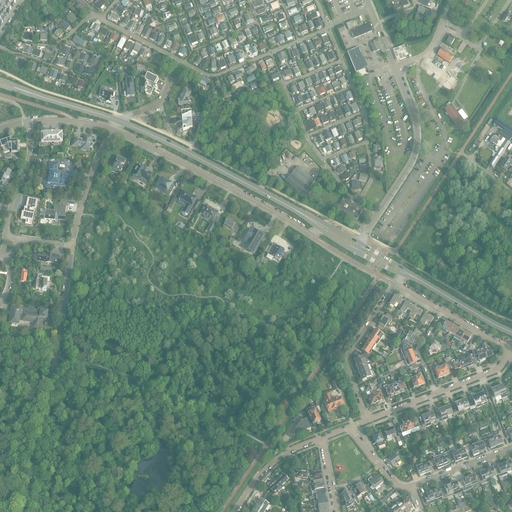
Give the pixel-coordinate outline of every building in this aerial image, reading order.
[(96,6),(101,9),(105,5),(100,1),(98,0),(95,4),(96,5),(96,6)] [(289,9),(295,6),(294,3),(292,0),(291,0),(286,2),(287,6),(289,9)] [(76,8),(81,12),(86,7),(80,2),(76,8)] [(277,2),(270,5),(273,11),(279,9),(277,2)] [(231,18),(238,15),(237,11),(236,8),(235,6),(232,8),(233,10),(228,11),(230,15),(231,18)] [(257,10),(259,15),(265,13),(265,12),(266,11),(264,7),(257,10)] [(141,10),(135,8),(133,15),(139,17),(141,10)] [(505,21),(510,14),(506,12),(502,19),(505,21)] [(67,18),(73,23),(76,19),(71,14),(67,18)] [(249,22),(252,20),(249,14),(246,15),(244,16),(246,23),(249,22)] [(293,18),(295,24),(301,22),(299,16),(293,18)] [(125,17),(121,24),(124,25),(126,27),(130,20),(127,19),(125,17)] [(149,19),(146,20),(149,26),(152,24),(155,23),(152,17),(149,19)] [(353,21),(352,21),(351,21),(345,23),(348,30),(358,26),(357,24),(357,22),(355,20),(354,21),(353,21)] [(61,26),(66,31),(70,26),(65,21),(61,26)] [(95,24),(91,30),(96,32),(99,26),(95,24)] [(369,24),(351,32),(354,38),(372,31),(369,24)] [(305,25),(298,28),(301,34),(304,33),(307,31),(305,25)] [(102,28),(99,33),(105,36),(108,31),(102,28)] [(146,28),(142,35),(145,37),(147,38),(151,30),(149,30),(146,28)] [(54,33),(59,38),(63,34),(59,29),(54,33)] [(284,34),(286,40),(289,39),(292,38),(290,32),(287,33),(284,34)] [(112,33),(109,39),(115,42),(118,36),(112,33)] [(76,35),(72,41),(78,45),(82,39),(76,35)] [(189,39),(191,45),(197,43),(195,36),(189,39)] [(451,46),(455,40),(448,36),(444,41),(451,46)] [(121,38),(118,45),(123,48),(127,41),(123,39),(121,38)] [(379,50),(376,40),(370,43),(374,52),(379,50)] [(128,41),(125,48),(127,49),(129,50),(130,49),(132,50),(134,45),(131,43),(128,41)] [(407,54),(404,45),(393,50),(396,58),(399,57),(400,60),(406,58),(405,55),(407,54)] [(26,46),(23,52),(30,55),(32,48),(26,46)] [(61,54),(68,56),(70,49),(64,47),(61,54)] [(181,48),(178,53),(181,55),(184,56),(186,51),(184,49),(181,48)] [(364,69),(367,68),(358,48),(347,52),(356,73),(356,72),(364,69)] [(32,55),(38,57),(41,51),(35,49),(32,55)] [(142,49),(139,55),(141,56),(144,57),(147,51),(144,50),(142,49)] [(442,49),(438,55),(449,63),(454,57),(442,49)] [(72,58),(77,60),(81,52),(74,50),(72,54),(74,55),(72,58)] [(234,52),(238,61),(240,61),(243,59),(240,54),(238,55),(237,55),(236,51),(234,52)] [(330,61),(335,59),(332,52),(326,54),(330,61)] [(45,53),(42,59),(49,61),(51,55),(45,53)] [(80,60),(86,62),(89,56),(82,54),(80,60)] [(278,56),(280,63),(283,61),(286,60),(284,54),(281,55),(278,56)] [(230,65),(236,63),(233,56),(227,58),(230,65)] [(154,59),(153,62),(160,65),(163,59),(158,57),(156,60),(154,59)] [(59,58),(57,64),(63,66),(65,60),(59,58)] [(90,64),(96,66),(99,60),(92,58),(90,64)] [(27,61),(21,59),(19,66),(24,68),(27,61)] [(443,85),(443,86),(450,91),(454,86),(452,85),(456,79),(457,79),(466,65),(458,59),(448,74),(451,76),(447,82),(446,81),(443,85)] [(217,63),(220,69),(226,67),(223,60),(217,63)] [(68,61),(65,67),(72,70),(74,63),(68,61)] [(28,69),(34,71),(36,65),(30,62),(28,69)] [(75,71),(82,73),(84,66),(77,64),(75,71)] [(39,73),(45,75),(48,69),(41,67),(39,73)] [(84,74),(90,76),(92,70),(86,68),(84,74)] [(283,71),(286,77),(292,74),(290,69),(283,71)] [(364,69),(356,72),(359,77),(366,74),(364,69)] [(51,70),(49,76),(55,79),(58,72),(51,70)] [(158,79),(144,72),(142,77),(145,79),(144,80),(145,82),(146,83),(145,86),(145,91),(145,93),(145,94),(146,96),(147,96),(148,97),(150,96),(151,95),(153,90),(155,90),(156,91),(156,90),(157,90),(157,89),(157,88),(155,87),(158,79)] [(58,80),(65,82),(67,76),(61,74),(58,80)] [(246,78),(248,83),(255,80),(255,79),(254,75),(253,76),(252,75),(246,78)] [(68,84),(75,86),(78,80),(71,77),(68,84)] [(200,80),(199,83),(205,87),(207,83),(206,83),(208,80),(202,77),(200,80)] [(341,81),(342,86),(345,84),(347,84),(344,77),(342,78),(339,79),(340,81),(341,81)] [(132,79),(126,79),(126,82),(122,82),(123,89),(127,89),(127,95),(133,94),(132,79)] [(79,80),(77,87),(84,89),(86,83),(79,80)] [(178,100),(178,105),(186,104),(188,104),(189,104),(189,99),(188,99),(191,92),(191,91),(192,89),(186,86),(185,89),(184,88),(179,100),(178,100)] [(237,91),(239,97),(245,94),(243,89),(237,91)] [(100,90),(99,98),(102,98),(102,99),(104,99),(104,100),(106,101),(106,102),(110,103),(111,97),(113,97),(114,92),(107,91),(100,90)] [(350,105),(353,112),(359,110),(356,103),(350,105)] [(465,124),(450,104),(444,109),(458,128),(465,124)] [(204,120),(206,115),(197,111),(195,117),(204,120)] [(191,112),(182,117),(183,131),(192,127),(191,112)] [(329,116),(332,123),(337,120),(334,114),(329,116)] [(352,122),(354,127),(358,125),(362,124),(360,119),(356,120),(352,122)] [(507,148),(510,143),(509,142),(511,137),(511,129),(498,120),(495,125),(502,130),(497,137),(498,137),(497,139),(499,141),(496,146),(500,148),(488,165),(493,168),(507,148)] [(338,128),(341,135),(346,133),(343,125),(341,126),(338,128)] [(61,132),(41,133),(42,143),(62,142),(61,132)] [(494,135),(490,141),(496,146),(499,141),(497,139),(498,137),(497,137),(494,135)] [(81,149),(88,151),(91,137),(84,136),(83,140),(74,138),(73,145),(82,147),(81,149)] [(18,153),(17,140),(11,140),(11,138),(0,141),(0,144),(3,153),(11,151),(11,153),(18,153)] [(125,161),(119,158),(119,159),(120,159),(118,162),(116,161),(117,161),(116,161),(114,164),(115,164),(111,172),(118,175),(119,171),(120,172),(122,167),(120,167),(122,164),(123,165),(125,161)] [(511,166),(511,161),(511,162),(505,159),(500,167),(506,171),(510,165),(511,166)] [(58,164),(50,163),(48,179),(46,180),(44,182),(44,184),(45,186),(47,188),(49,188),(52,187),(53,185),(66,187),(68,176),(59,175),(59,174),(58,172),(57,172),(58,164)] [(133,175),(132,178),(137,181),(139,178),(140,179),(139,180),(145,184),(147,180),(148,180),(151,174),(145,170),(145,169),(138,165),(135,170),(134,170),(133,172),(133,173),(133,174),(133,175)] [(343,166),(337,170),(340,175),(346,171),(343,166)] [(306,187),(313,179),(297,167),(290,175),(306,187)] [(11,171),(3,168),(1,174),(0,173),(0,174),(0,182),(3,184),(2,186),(7,187),(11,177),(9,177),(11,171)] [(341,176),(345,181),(351,177),(347,172),(341,176)] [(290,175),(285,181),(306,198),(311,192),(290,175)] [(159,182),(157,186),(166,191),(165,193),(169,195),(174,187),(171,185),(172,184),(168,182),(168,181),(164,178),(164,179),(161,178),(160,181),(159,182)] [(313,179),(306,187),(308,189),(315,181),(313,179)] [(351,182),(352,190),(361,190),(360,183),(356,183),(356,182),(351,182)] [(180,198),(177,203),(184,207),(182,212),(181,213),(181,214),(182,215),(183,216),(184,216),(185,217),(186,216),(187,216),(187,215),(191,208),(192,207),(197,200),(197,199),(184,191),(183,191),(183,192),(180,198)] [(23,215),(22,218),(28,220),(27,223),(31,224),(31,226),(35,210),(34,210),(35,208),(36,208),(37,200),(29,198),(27,206),(27,208),(26,208),(25,208),(24,208),(23,215)] [(343,198),(337,209),(348,215),(357,220),(361,213),(362,210),(351,204),(351,202),(347,200),(343,198)] [(45,209),(44,219),(55,220),(55,219),(65,220),(66,213),(65,213),(66,200),(60,199),(60,205),(54,204),(53,210),(45,209)] [(192,207),(191,208),(195,211),(201,201),(197,199),(197,200),(192,207)] [(205,205),(200,214),(205,216),(204,217),(208,220),(209,219),(213,221),(209,228),(212,230),(219,218),(216,217),(218,213),(205,205)] [(224,224),(232,228),(232,229),(237,232),(240,227),(235,224),(227,219),(224,224)] [(256,233),(250,230),(244,241),(252,246),(249,250),(254,253),(263,237),(258,235),(258,236),(255,234),(256,233)] [(270,247),(267,254),(273,257),(279,261),(281,257),(284,251),(277,247),(278,246),(273,243),(270,247)] [(58,264),(59,256),(54,256),(54,255),(46,254),(39,253),(39,254),(38,255),(37,258),(38,259),(38,261),(45,262),(54,263),(58,264)] [(46,287),(47,281),(49,282),(50,278),(42,277),(41,275),(39,275),(37,276),(35,276),(34,280),(37,280),(36,287),(34,287),(34,289),(39,290),(42,290),(42,291),(46,291),(47,287),(46,287)] [(396,303),(400,305),(402,301),(403,300),(397,296),(397,297),(394,295),(389,304),(394,307),(396,303)] [(405,303),(402,301),(400,305),(398,307),(401,309),(400,310),(405,313),(407,309),(411,312),(414,307),(414,306),(408,302),(408,303),(405,302),(405,303)] [(21,307),(12,306),(9,322),(19,324),(19,320),(21,321),(33,322),(32,328),(34,328),(34,330),(34,331),(35,332),(36,332),(37,332),(38,331),(39,331),(39,329),(41,329),(43,317),(47,318),(47,311),(41,310),(40,311),(23,309),(21,309),(21,307)] [(416,308),(414,307),(411,312),(409,315),(414,318),(416,314),(419,316),(418,319),(421,320),(424,314),(422,313),(423,311),(417,308),(416,308)] [(424,314),(421,320),(420,322),(425,325),(427,321),(430,323),(434,318),(428,314),(427,315),(425,313),(424,314)] [(379,325),(377,328),(383,331),(385,328),(384,328),(386,324),(389,326),(392,321),(383,316),(381,318),(377,324),(379,325)] [(445,321),(441,328),(449,333),(453,326),(445,321)] [(459,329),(453,326),(449,333),(455,336),(459,329)] [(375,329),(372,334),(380,340),(384,335),(375,329)] [(459,329),(455,336),(453,339),(459,342),(461,340),(465,333),(459,329)] [(402,342),(405,344),(410,347),(412,344),(414,345),(417,339),(416,339),(418,336),(409,331),(406,336),(410,339),(408,342),(403,339),(402,341),(402,342)] [(471,336),(465,333),(461,340),(464,342),(463,344),(466,345),(466,344),(471,336)] [(372,334),(368,340),(374,344),(377,345),(380,340),(372,334)] [(368,340),(365,345),(371,349),(374,344),(368,340)] [(433,342),(429,348),(429,349),(430,350),(428,351),(430,355),(434,353),(436,354),(438,350),(439,350),(441,346),(433,342)] [(409,350),(410,347),(405,344),(404,345),(402,346),(407,359),(414,357),(412,350),(409,351),(409,350)] [(367,355),(371,349),(365,345),(361,351),(364,353),(363,355),(367,358),(369,356),(367,355)] [(489,347),(483,350),(486,358),(493,356),(492,352),(491,353),(489,347)] [(476,352),(475,349),(471,351),(473,355),(474,359),(478,358),(479,361),(481,360),(482,362),(485,360),(485,359),(486,358),(483,350),(483,349),(476,352)] [(466,356),(463,357),(467,366),(473,364),(473,363),(475,362),(474,359),(473,355),(466,357),(466,356)] [(357,358),(354,360),(355,363),(356,365),(355,365),(356,369),(357,368),(357,369),(367,365),(363,356),(360,357),(360,356),(357,358)] [(414,357),(407,359),(409,365),(416,363),(414,357)] [(451,362),(450,357),(447,358),(450,366),(452,365),(455,371),(461,369),(458,361),(454,362),(454,361),(451,362)] [(462,359),(458,361),(461,369),(467,366),(463,357),(461,358),(462,359)] [(443,366),(440,367),(444,377),(450,374),(447,367),(450,366),(447,358),(444,360),(446,364),(443,365),(443,366)] [(367,365),(357,369),(358,370),(358,371),(357,371),(359,375),(359,374),(369,371),(367,365)] [(438,379),(444,377),(440,367),(437,368),(437,367),(436,367),(435,365),(429,368),(432,374),(435,373),(438,379)] [(400,382),(397,384),(400,393),(404,392),(404,391),(406,390),(403,381),(402,380),(405,379),(404,376),(402,370),(398,372),(401,378),(399,379),(400,382)] [(369,371),(359,374),(360,375),(360,376),(359,377),(361,380),(362,382),(366,380),(366,379),(371,377),(369,371)] [(418,376),(415,377),(419,386),(425,384),(420,373),(417,375),(418,376)] [(412,389),(419,386),(415,377),(412,378),(411,375),(408,377),(412,389)] [(397,384),(391,386),(394,396),(400,393),(397,384)] [(387,393),(388,397),(390,396),(391,397),(394,396),(391,386),(387,387),(386,385),(384,386),(387,393)] [(497,387),(500,396),(506,394),(507,397),(508,396),(509,398),(510,398),(507,390),(505,391),(502,385),(500,386),(499,386),(497,386),(497,387)] [(500,396),(497,387),(496,387),(494,388),(491,389),(493,395),(491,397),(493,401),(496,400),(496,401),(501,399),(500,396)] [(373,389),(372,390),(377,403),(383,400),(379,392),(376,393),(375,391),(374,392),(373,389)] [(372,390),(369,391),(370,395),(367,396),(370,405),(377,403),(372,390)] [(343,404),(340,397),(337,399),(337,398),(333,399),(333,400),(331,401),(329,395),(331,395),(330,392),(323,394),(326,401),(326,403),(325,403),(325,404),(324,405),(325,407),(326,407),(327,411),(332,409),(333,410),(333,409),(334,410),(336,409),(336,408),(337,408),(337,407),(343,404)] [(478,394),(477,395),(481,404),(486,402),(487,404),(490,403),(487,396),(484,397),(483,393),(480,394),(480,393),(477,394),(478,394)] [(474,403),(471,404),(473,409),(476,408),(475,406),(481,404),(477,395),(476,395),(476,394),(474,395),(474,396),(471,397),(474,403)] [(461,401),(460,401),(464,411),(470,408),(470,410),(473,409),(471,404),(468,405),(466,399),(463,400),(461,401)] [(457,402),(455,403),(457,410),(454,411),(456,416),(459,415),(460,416),(465,414),(464,411),(460,401),(457,402)] [(310,413),(308,414),(310,418),(312,424),(320,422),(318,415),(318,413),(321,412),(318,406),(313,408),(312,406),(310,407),(308,409),(309,410),(308,410),(310,413)] [(444,408),(447,417),(453,415),(453,417),(456,416),(454,411),(452,412),(449,406),(446,407),(446,406),(444,407),(444,408)] [(447,417),(444,408),(443,408),(440,408),(441,409),(438,410),(440,416),(438,417),(440,422),(442,421),(443,422),(448,420),(447,417)] [(427,414),(431,424),(436,422),(437,423),(440,422),(438,417),(435,418),(432,412),(430,413),(429,413),(427,414)] [(431,424),(427,414),(426,415),(426,414),(424,415),(421,417),(424,423),(421,424),(422,426),(423,429),(431,426),(431,424)] [(294,435),(298,434),(310,429),(306,419),(300,422),(293,433),(294,435)] [(423,429),(422,426),(418,427),(416,422),(412,423),(411,421),(407,422),(411,433),(412,434),(416,432),(417,435),(421,433),(420,432),(424,431),(423,429)] [(411,433),(407,422),(403,424),(404,426),(400,428),(401,431),(402,434),(401,434),(402,435),(403,437),(403,436),(411,433)] [(391,436),(395,434),(392,428),(384,431),(387,439),(391,437),(391,436)] [(501,440),(504,439),(501,432),(498,433),(499,435),(493,437),(494,438),(497,446),(503,444),(501,440)] [(375,444),(376,443),(378,447),(385,445),(381,435),(380,435),(379,433),(372,435),(375,444)] [(490,438),(484,440),(486,446),(489,445),(490,449),(497,446),(494,438),(491,439),(490,438)] [(486,446),(484,440),(475,444),(479,453),(485,451),(483,447),(486,446)] [(479,453),(475,444),(470,446),(469,444),(466,446),(469,453),(471,452),(473,456),(479,453)] [(469,453),(466,446),(463,447),(463,448),(461,449),(461,451),(458,452),(461,460),(467,458),(465,454),(469,453)] [(461,460),(458,452),(458,451),(452,453),(451,451),(448,453),(451,459),(453,458),(455,462),(461,460)] [(386,457),(393,467),(400,462),(394,454),(395,454),(394,452),(386,457)] [(448,461),(451,459),(448,453),(439,456),(440,459),(443,467),(449,465),(448,461)] [(443,467),(440,459),(439,456),(433,459),(434,460),(431,461),(433,466),(436,465),(437,469),(443,467)] [(431,461),(422,465),(426,474),(431,472),(430,468),(433,466),(431,461)] [(509,461),(503,463),(507,472),(511,469),(511,463),(510,464),(509,461)] [(421,463),(412,466),(415,473),(418,472),(419,476),(426,474),(422,465),(421,463)] [(498,469),(496,470),(498,475),(500,474),(501,474),(507,472),(503,463),(497,466),(498,469)] [(492,468),(486,470),(489,479),(495,477),(495,476),(498,475),(496,470),(493,471),(492,468)] [(489,479),(486,470),(479,473),(481,476),(478,477),(481,484),(481,485),(490,482),(489,479)] [(309,478),(310,474),(306,473),(306,472),(296,471),(296,475),(297,475),(297,477),(307,479),(307,478),(309,478)] [(314,480),(322,479),(321,472),(318,471),(316,473),(312,473),(314,480)] [(279,478),(278,479),(284,485),(287,483),(288,484),(290,482),(283,475),(281,476),(280,476),(279,477),(278,478),(279,478)] [(481,484),(478,477),(475,478),(474,475),(468,477),(471,486),(472,488),(481,484)] [(371,478),(368,480),(372,486),(370,488),(372,491),(375,489),(377,492),(382,489),(379,485),(383,482),(378,476),(372,480),(371,478)] [(463,482),(460,483),(462,489),(465,488),(471,486),(468,477),(462,480),(463,482)] [(275,481),(273,483),(280,491),(282,489),(281,488),(284,485),(278,479),(277,479),(276,480),(274,481),(275,481)] [(463,492),(462,489),(460,483),(457,485),(456,482),(450,484),(454,495),(463,492)] [(268,487),(274,494),(277,491),(278,492),(280,491),(273,483),(271,485),(271,484),(270,485),(268,486),(269,487),(268,487)] [(362,483),(357,486),(362,495),(367,492),(368,495),(371,494),(366,484),(363,485),(363,484),(362,483)] [(454,495),(450,484),(444,487),(445,489),(442,490),(445,499),(454,495)] [(353,491),(350,492),(354,499),(357,498),(357,497),(362,495),(357,486),(351,488),(352,490),(353,491)] [(445,499),(442,490),(439,492),(438,489),(432,491),(435,500),(441,498),(442,500),(445,499)] [(347,491),(342,493),(344,497),(343,497),(344,499),(343,500),(346,504),(351,505),(356,502),(354,499),(350,492),(348,493),(347,491)] [(435,500),(432,491),(426,494),(427,496),(424,497),(426,503),(429,502),(430,504),(436,502),(435,500)] [(256,504),(257,504),(265,510),(273,498),(267,494),(263,501),(260,499),(259,501),(258,501),(256,504)] [(411,506),(413,504),(409,495),(409,496),(408,496),(405,498),(406,500),(402,503),(407,511),(408,511),(410,511),(409,510),(412,508),(411,506)] [(497,511),(500,507),(492,501),(489,505),(497,511)] [(407,511),(402,503),(397,507),(400,511),(403,511),(404,511),(407,511)]
